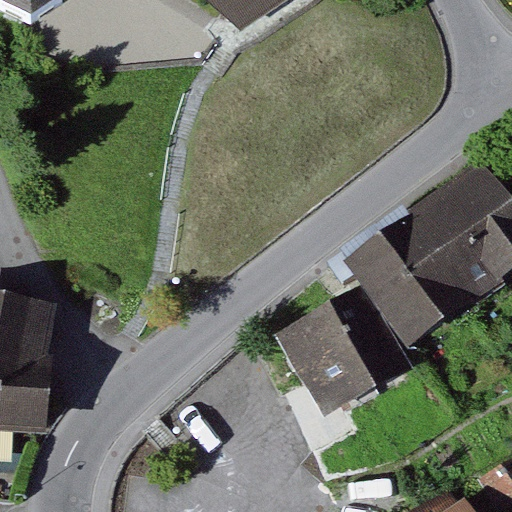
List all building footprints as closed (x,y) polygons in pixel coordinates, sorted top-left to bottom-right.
[(0,0),(0,15),(21,26),(55,4),(54,0),(179,0),(217,27),(260,0),(0,0)] [(343,268),(400,355),(511,281),(511,254),(467,187),(343,268)] [(0,428),(46,432),(51,364),(41,361),(47,306),(0,296),(0,428)] [(382,383),(347,309),(270,345),(306,420),(382,383)] [(511,473),(492,485),(507,511),(511,508),(511,473)] [(466,511),(456,494),(424,511),(466,511)]
